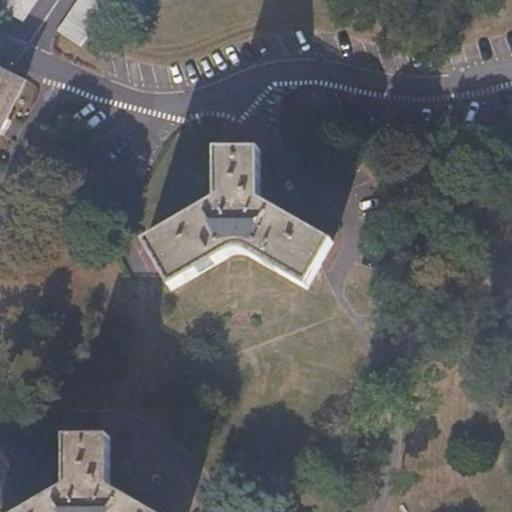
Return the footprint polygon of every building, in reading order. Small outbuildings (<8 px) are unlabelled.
[(36,0),(0,0),(0,6),(22,21),(36,0)] [(111,0),(78,0),(58,31),(81,45),(111,0)] [(0,130),(24,84),(0,71),(0,130)] [(217,150),(217,203),(142,239),(167,286),(223,259),(232,256),(239,255),(247,257),(308,289),(333,242),(261,202),(261,150),(217,150)] [(65,436),(65,489),(16,511),(152,511),(109,488),(109,436),(65,436)]
